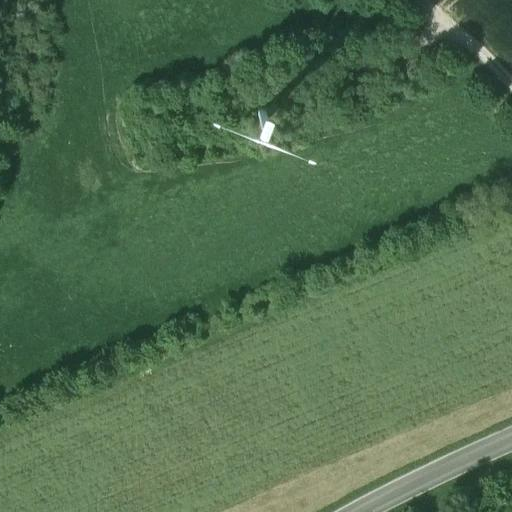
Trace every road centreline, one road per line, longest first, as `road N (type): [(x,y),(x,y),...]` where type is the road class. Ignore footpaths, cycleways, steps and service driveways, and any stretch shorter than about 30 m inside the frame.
road 1 (track): [(268,115),(463,45)]
road 2 (unclassified): [(365,511),(511,442)]
road 3 (track): [(392,0),(440,25),(511,88)]
